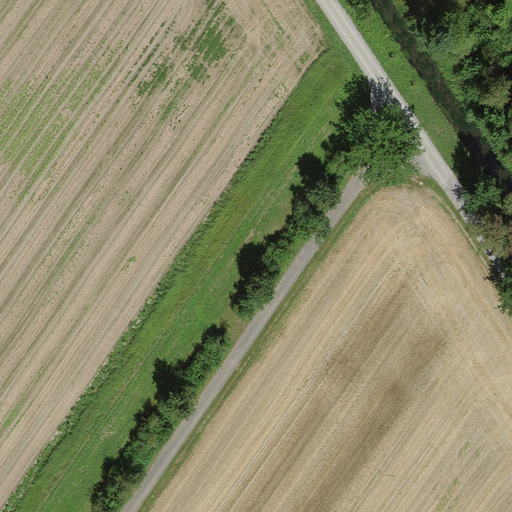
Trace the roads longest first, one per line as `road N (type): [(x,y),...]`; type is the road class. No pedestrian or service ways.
road 1 (track): [(384,94),(357,181),(129,511)]
road 2 (track): [(511,286),(323,0)]
